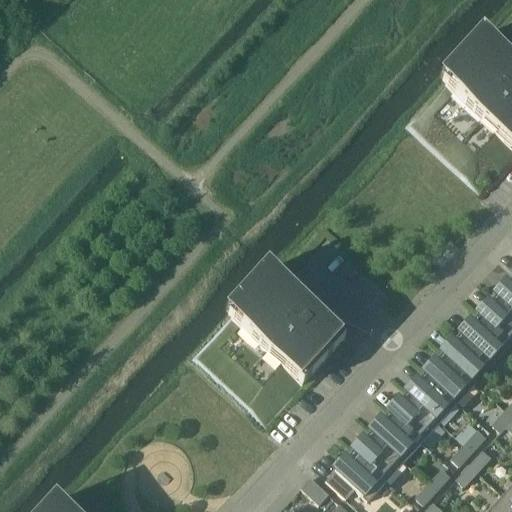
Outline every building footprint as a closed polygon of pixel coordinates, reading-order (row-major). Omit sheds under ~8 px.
[(444,89),(511,151),(511,67),(486,43),(444,89)] [(302,388),(344,343),(298,301),(272,277),(230,323),(302,388)] [(511,280),(495,298),(511,313),(511,280)] [(511,346),(511,313),(495,298),(478,318),(511,348),(511,346)] [(460,337),(477,353),(493,368),(511,348),(478,318),(460,337)] [(493,368),(477,353),(460,337),(442,357),(475,387),(493,368)] [(424,376),(457,407),(475,387),(442,357),(424,376)] [(457,407),(424,376),(406,396),(439,426),(457,407)] [(388,415),(421,445),(439,426),(406,396),(388,415)] [(421,445),(388,415),(371,435),(404,465),(421,445)] [(499,436),(505,430),(511,421),(505,415),(492,429),(499,436)] [(404,465),(371,435),(353,454),(386,484),(404,465)] [(477,435),(464,449),(471,456),(484,442),(477,435)] [(451,463),(458,470),(471,456),(464,449),(451,463)] [(334,475),(354,494),(367,505),(386,484),(353,454),(336,473),(334,475)] [(469,469),(476,476),(489,462),(481,455),(469,469)] [(469,469),(456,483),(463,490),(476,476),(469,469)] [(436,494),(448,481),(441,474),(429,488),(436,494)] [(345,504),(354,494),(334,475),(325,485),(345,504)] [(303,489),(303,490),(317,502),(323,495),(310,482),(303,489)] [(415,502),(423,509),(436,494),(429,488),(415,502)] [(511,489),(502,500),(511,508),(511,489)] [(491,511),(511,511),(511,508),(502,500),(491,511)]
